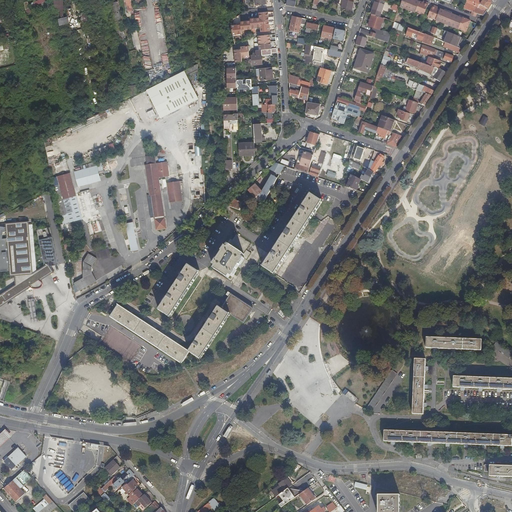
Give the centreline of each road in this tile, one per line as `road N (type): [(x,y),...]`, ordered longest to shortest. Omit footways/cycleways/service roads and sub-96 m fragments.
road 1 (residential): [(310,124),(148,267),(84,303),(33,417)]
road 2 (secondary): [(280,344),(402,155)]
road 3 (secondary): [(0,420),(140,445),(186,465)]
road 4 (secondary): [(402,155),(503,0)]
road 5 (secondary): [(202,399),(137,429),(33,417)]
road 6 (unclassified): [(406,466),(333,468),(270,445)]
road 7 (residential): [(310,124),(287,116),(276,6)]
road 8 (unclassified): [(434,411),(372,418),(377,441),(402,454),(406,466)]
